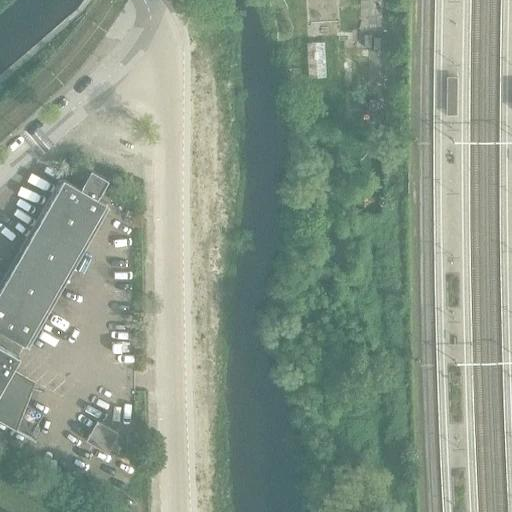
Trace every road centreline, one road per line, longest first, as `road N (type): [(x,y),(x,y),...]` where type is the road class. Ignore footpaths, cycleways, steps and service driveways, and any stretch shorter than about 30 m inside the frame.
road 1 (residential): [(180,511),(172,105),(155,25)]
road 2 (residential): [(0,173),(155,25)]
